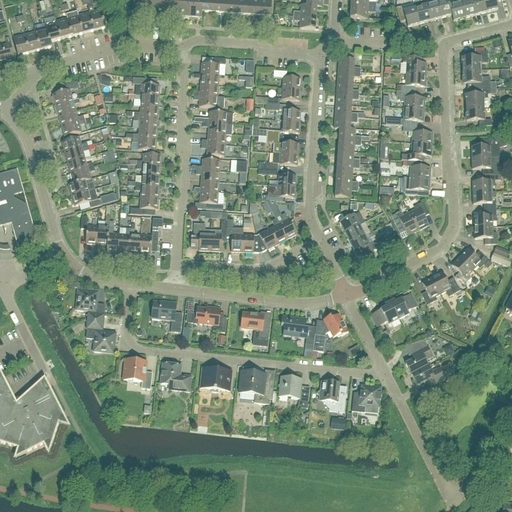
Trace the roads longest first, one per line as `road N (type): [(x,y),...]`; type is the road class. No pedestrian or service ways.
road 1 (residential): [(347,296),(440,248),(453,227),(441,47),(511,25)]
road 2 (residential): [(383,369),(371,375),(125,349),(129,284)]
road 3 (residential): [(185,44),(176,265)]
road 4 (residential): [(320,239),(309,218),(319,55)]
road 5 (residential): [(174,289),(305,304),(347,296)]
road 6 (residential): [(4,113),(26,141),(63,256)]
road 7 (residential): [(185,44),(124,46),(36,71)]
road 8 (residential): [(176,265),(260,271),(320,239)]
road 9 (residential): [(319,55),(185,44)]
